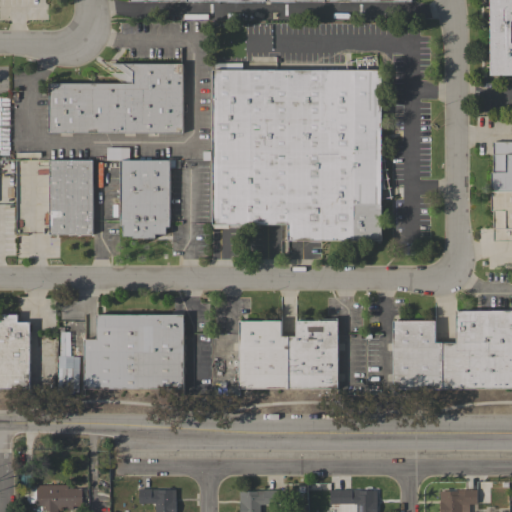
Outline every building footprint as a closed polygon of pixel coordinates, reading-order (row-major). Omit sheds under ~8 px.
[(511,0),(511,75),(490,75),(490,0),(511,0)] [(182,64),(182,133),(48,133),(49,83),(123,83),(109,73),(124,73),(112,63),(182,64)] [(381,168),(385,189),(381,189),(381,241),(287,241),(287,224),(259,224),(259,228),(228,228),(228,229),(212,228),(212,70),(215,70),(215,63),(226,63),(226,70),(381,70),(381,168)] [(511,191),(490,191),(490,172),(492,172),(492,142),(511,142),(511,191)] [(106,160),(106,147),(129,147),(129,160),(106,160)] [(49,160),(92,160),(92,234),(49,234),(49,160)] [(120,160),(180,160),(180,167),(169,167),(169,227),(166,227),(166,234),(155,234),(155,238),(132,238),(132,236),(122,236),(122,226),(120,226),(120,160)] [(511,241),(492,241),(492,211),(490,211),(490,191),(511,191),(511,241)] [(455,343),(455,310),(511,310),(511,389),(441,389),(442,343),(455,343)] [(183,315),(183,389),(84,389),(84,339),(96,339),(96,314),(183,315)] [(0,315),(17,315),(17,322),(29,322),(29,389),(0,388),(0,315)] [(287,389),(239,389),(239,395),(213,395),(213,381),(220,381),(227,381),(227,387),(238,387),(238,377),(229,377),(229,376),(225,376),(225,373),(229,373),(229,365),(239,365),(239,360),(229,360),(229,354),(239,354),(239,321),(280,321),(280,336),(288,336),(287,389)] [(295,336),(295,321),(337,321),(337,389),(287,389),(288,336),(295,336)] [(441,389),(392,389),(392,321),(434,321),(434,343),(442,343),(441,389)] [(78,356),(69,356),(70,331),(58,331),(56,392),(77,393),(78,356)] [(81,489),(87,489),(87,499),(81,499),(82,506),(73,506),(73,509),(57,509),(57,511),(42,511),(42,507),(36,507),(36,485),(67,485),(67,489),(81,488),(81,489)] [(159,489),(159,490),(166,490),(166,487),(169,487),(169,490),(176,490),(176,511),(155,511),(155,503),(146,503),(146,506),(138,506),(139,489),(159,489)] [(376,511),(356,511),(356,504),(330,504),(329,490),(359,489),(359,490),(376,490),(376,511)] [(468,511),(439,511),(439,502),(440,502),(439,491),(443,491),(443,489),(448,489),(448,491),(456,491),(456,490),(476,489),(476,504),(468,504),(468,511)] [(239,511),(239,491),(276,490),(276,504),(259,504),(259,511),(239,511)]
